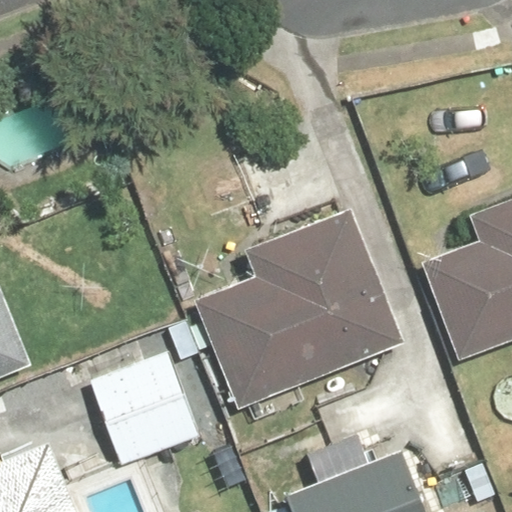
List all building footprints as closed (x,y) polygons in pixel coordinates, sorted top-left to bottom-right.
[(308,120),(232,154),(265,228),(341,194),(308,120)] [(493,232),(434,255),(471,355),(511,339),(511,202),(486,213),(493,232)] [(208,299),(251,408),(421,341),(367,205),(264,246),(274,273),(208,299)] [(0,378),(40,363),(0,259),(0,378)] [(98,388),(128,459),(206,426),(177,355),(98,388)] [(0,511),(81,511),(51,435),(0,455),(0,511)] [(301,490),(308,511),(439,511),(417,449),(301,490)]
